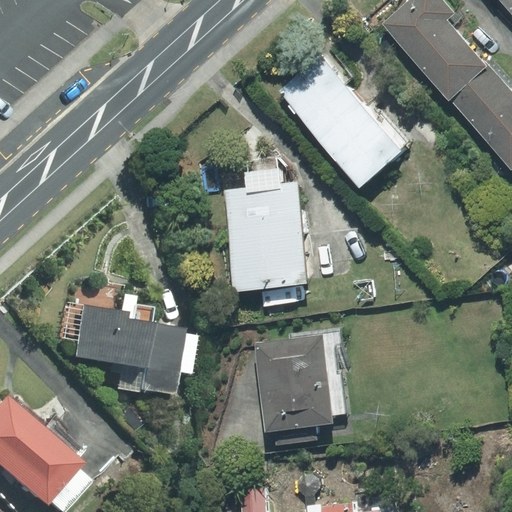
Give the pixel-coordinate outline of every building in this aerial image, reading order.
[(459,91),(497,56),(459,15),(467,8),(459,0),(410,0),(390,19),(459,91)] [(379,185),(421,146),(332,50),(291,88),(379,185)] [(511,72),(497,56),(459,91),(511,148),(511,72)] [(247,290),(327,280),(314,180),(235,190),(247,290)] [(171,395),(182,328),(129,319),(130,314),(81,306),(72,357),(140,369),(136,389),(171,395)] [(336,331),(266,341),(280,445),(324,438),(321,423),(348,419),(336,331)] [(59,511),(88,478),(74,466),(80,459),(3,392),(0,396),(0,465),(42,503),(45,499),(59,511)] [(105,494),(117,483),(108,474),(96,485),(105,494)] [(272,511),(270,486),(245,488),(246,511),(272,511)] [(363,511),(362,500),(327,504),(327,511),(395,511),(395,507),(363,511)]
